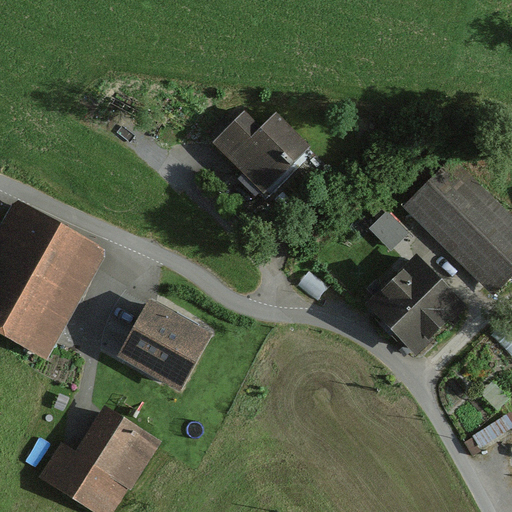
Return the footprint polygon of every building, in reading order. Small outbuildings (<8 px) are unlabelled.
[(241,117),(212,144),(262,195),(308,151),(274,116),(257,133),(241,117)] [(511,216),(457,160),(406,209),(489,295),(511,272),(511,216)] [(0,234),(0,340),(46,366),(53,353),(102,258),(17,204),(0,234)] [(393,248),(411,229),(388,208),(370,227),(393,248)] [(414,257),(363,306),(413,360),(466,310),(414,257)] [(150,304),(118,362),(181,398),(214,340),(150,304)] [(60,440),(33,482),(80,511),(119,511),(161,446),(99,407),(73,448),(60,440)]
